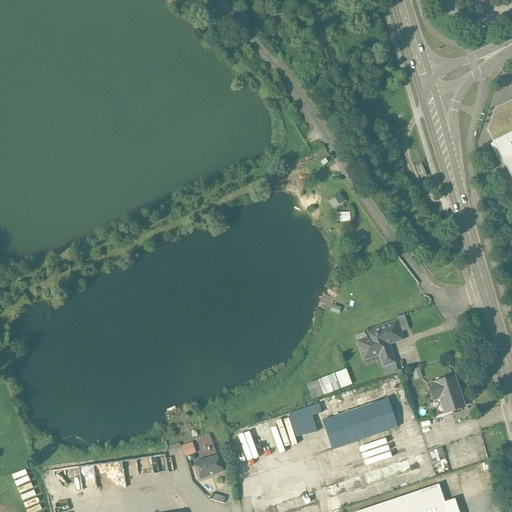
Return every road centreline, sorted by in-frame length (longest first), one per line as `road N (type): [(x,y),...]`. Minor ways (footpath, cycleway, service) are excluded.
road 1 (unclassified): [(220,0),(292,86),(432,290),(451,298),(487,294)]
road 2 (secondary): [(487,294),(425,84)]
